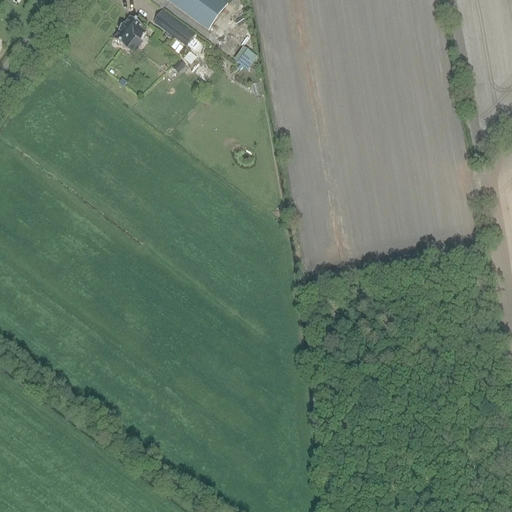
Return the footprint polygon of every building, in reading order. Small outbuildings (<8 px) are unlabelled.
[(165,0),(208,31),(230,0),(165,0)] [(195,36),(162,12),(153,24),(186,48),(195,36)] [(136,38),(141,42),(147,35),(141,31),(143,27),(130,18),(125,26),(124,25),(119,32),(120,32),(114,40),(127,50),(136,38)] [(257,59),(244,49),(235,61),(248,71),(257,59)] [(180,61),(172,69),(178,75),(185,67),(180,61)]
